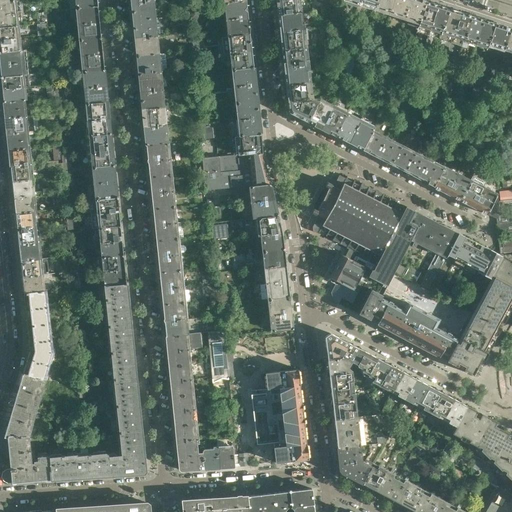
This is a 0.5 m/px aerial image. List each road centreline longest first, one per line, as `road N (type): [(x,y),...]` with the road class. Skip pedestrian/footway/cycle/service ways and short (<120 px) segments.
road 1 (residential): [(114,0),(162,487)]
road 2 (residential): [(455,214),(326,146),(271,128)]
road 3 (residential): [(305,315),(271,128)]
road 4 (residential): [(162,487),(0,500)]
road 5 (residential): [(162,487),(323,473)]
road 6 (residential): [(323,473),(305,315)]
road 7 (residential): [(436,376),(324,317),(305,315)]
road 8 (residential): [(271,128),(258,0)]
